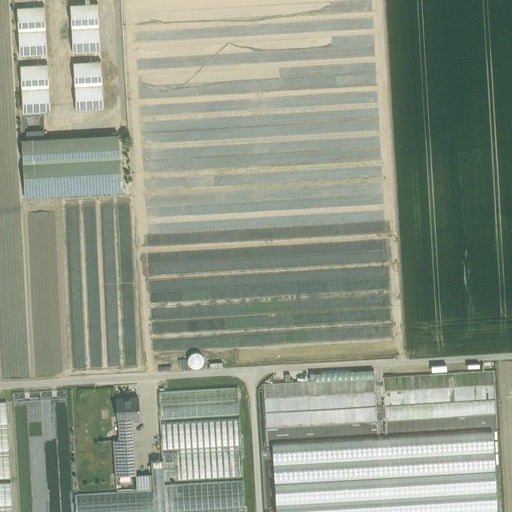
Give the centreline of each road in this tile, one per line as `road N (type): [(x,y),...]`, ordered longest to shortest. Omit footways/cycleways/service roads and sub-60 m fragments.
road 1 (unclassified): [(0,386),(511,356)]
road 2 (track): [(251,371),(259,511)]
